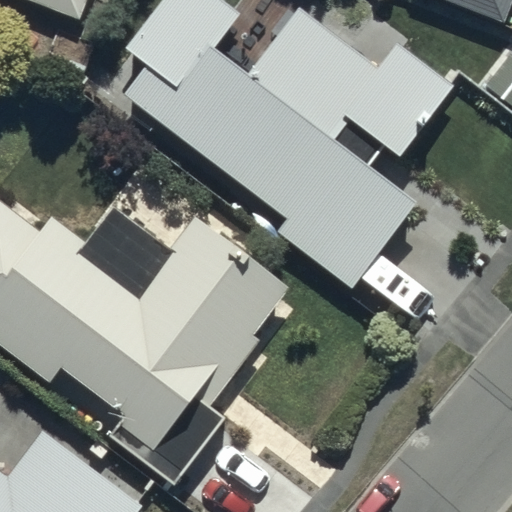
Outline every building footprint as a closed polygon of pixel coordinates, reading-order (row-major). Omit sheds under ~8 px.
[(42,0),(76,13),(81,0),(42,0)] [(145,58),(122,88),(286,215),(276,228),(348,284),(415,197),(366,160),(383,138),(397,148),(450,80),(395,37),(375,62),(305,8),(310,0),(243,0),(236,9),(224,0),(155,0),(124,42),(145,58)] [(511,0),(456,0),(500,16),(502,11),(511,14),(511,0)] [(0,197),(0,342),(48,379),(60,363),(124,412),(109,431),(171,480),(223,413),(206,401),(257,335),(250,330),(286,282),(254,257),(261,249),(214,212),(209,218),(139,164),(82,237),(48,211),(36,226),(0,197)] [(0,511),(123,511),(133,499),(41,431),(10,473),(0,465),(0,511)]
